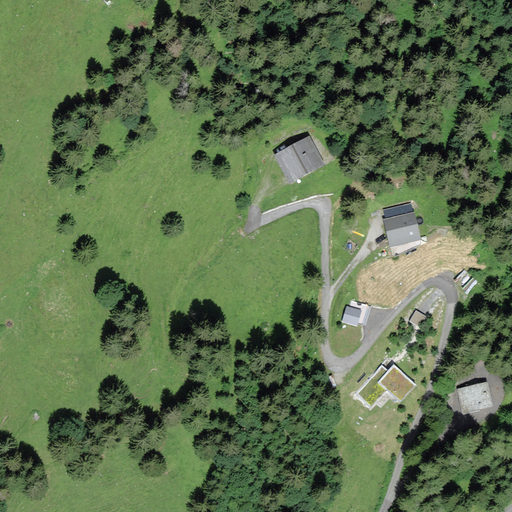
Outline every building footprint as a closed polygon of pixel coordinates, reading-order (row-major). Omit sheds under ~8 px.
[(325,165),(309,136),(274,156),(289,185),(325,165)] [(390,247),(420,241),(414,214),(384,221),(390,247)] [(346,305),(342,321),(357,325),(361,309),(346,305)] [(415,310),(409,321),(423,329),(429,317),(415,310)] [(382,365),(355,394),(369,407),(384,392),(395,402),(412,384),(392,366),(388,371),(382,365)] [(488,384),(457,390),(462,414),(492,408),(488,384)]
